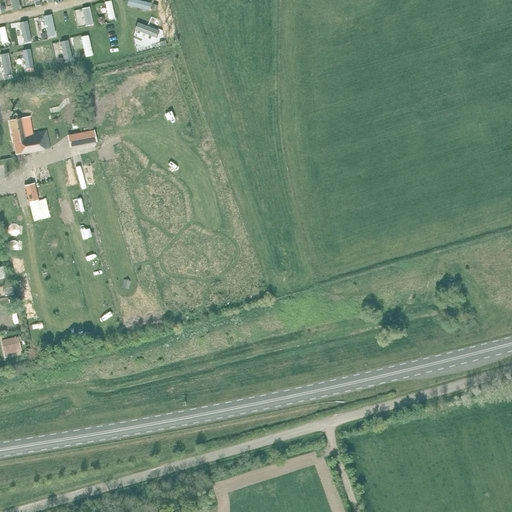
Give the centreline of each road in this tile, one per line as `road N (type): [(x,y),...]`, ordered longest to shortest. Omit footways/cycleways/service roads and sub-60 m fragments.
road 1 (primary): [(0,450),(326,389),(511,343)]
road 2 (unclassified): [(18,511),(326,423)]
road 3 (unclassified): [(326,423),(511,369)]
road 4 (unknown): [(0,84),(113,49),(120,29),(115,0)]
